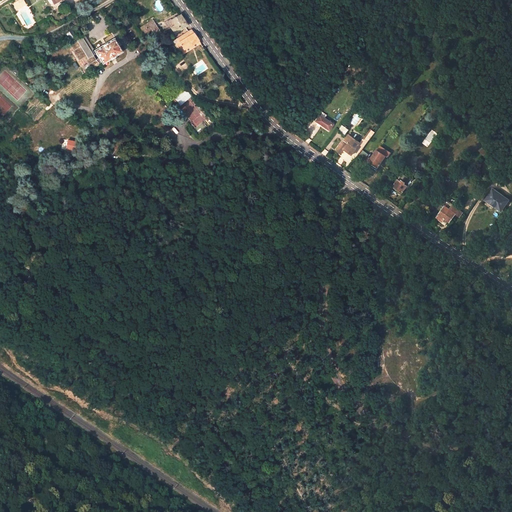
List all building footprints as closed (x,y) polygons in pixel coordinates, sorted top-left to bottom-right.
[(20,1),(14,4),(17,9),(23,6),(20,1)] [(180,15),(168,22),(175,33),(187,25),(180,15)] [(152,20),(144,26),(148,32),(152,30),(156,37),(161,34),(152,20)] [(71,41),(76,38),(70,29),(65,32),(71,41)] [(191,30),(177,38),(184,49),(198,40),(191,30)] [(84,39),(82,40),(81,38),(76,41),(76,42),(70,46),(73,51),(71,52),(77,61),(83,57),(88,65),(82,68),(84,72),(90,68),(91,70),(98,65),(98,64),(100,63),(102,65),(121,52),(113,39),(93,51),(95,54),(98,59),(95,60),(92,56),(94,55),(84,39)] [(184,49),(177,38),(174,40),(183,55),(186,52),(184,49)] [(184,49),(186,52),(201,43),(198,40),(184,49)] [(184,89),(173,99),(179,106),(190,96),(184,89)] [(334,122),(320,112),(318,115),(332,124),(334,122)] [(315,121),(328,130),(332,124),(318,115),(315,121)] [(349,129),(343,124),(339,129),(338,130),(345,135),(349,129)] [(364,147),(375,133),(372,130),(365,139),(361,144),(360,142),(349,135),(345,141),(344,140),(337,150),(341,153),(344,150),(349,153),(348,155),(352,158),(355,154),(358,156),(364,147)] [(65,148),(74,150),(76,142),(68,140),(65,148)] [(363,161),(369,151),(364,147),(358,156),(357,157),(363,161)] [(488,154),(483,148),(480,151),(486,157),(488,154)] [(379,168),(387,156),(381,151),(379,149),(370,161),(379,168)] [(379,168),(370,161),(368,165),(376,171),(379,168)] [(397,182),(394,186),(403,193),(408,186),(405,184),(407,181),(407,180),(408,177),(405,175),(402,177),(401,176),(399,179),(397,182)] [(510,200),(494,189),(486,200),(495,206),(496,204),(503,209),(510,200)] [(463,212),(449,202),(438,218),(442,222),(442,223),(446,226),(449,222),(450,223),(456,214),(461,216),(463,212)]
